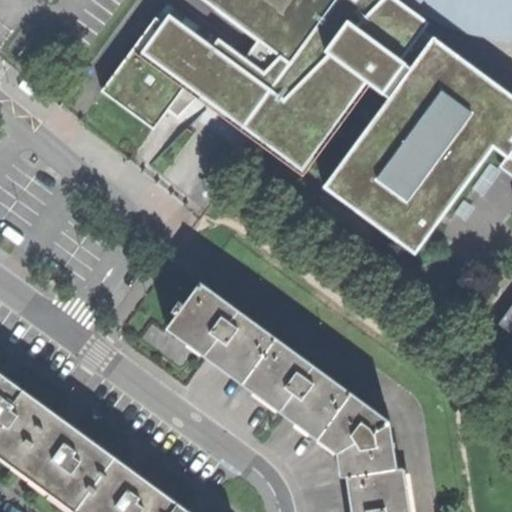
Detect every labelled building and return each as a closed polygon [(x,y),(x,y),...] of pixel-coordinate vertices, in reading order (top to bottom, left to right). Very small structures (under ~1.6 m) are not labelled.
[(203,0),(280,56),(263,73),(215,39),(211,47),(170,18),(166,15),(163,19),(158,15),(104,89),(155,127),(187,83),(231,114),(305,168),(367,86),(371,81),(393,95),(325,189),(415,255),(443,217),(492,149),(506,159),(509,156),(511,158),(511,96),(433,39),(426,32),(433,23),(406,3),(401,0),(381,0),(382,0),(381,0),(203,0)] [(511,0),(407,0),(408,0),(435,18),(455,27),(479,35),(511,38),(511,0)] [(409,511),(403,467),(396,468),(389,420),(200,282),(170,323),(170,324),(167,329),(336,452),(339,476),(346,475),(351,505),(351,511),(409,511)] [(511,334),(511,339),(497,360),(511,371),(511,304),(498,323),(511,334)] [(76,511),(190,511),(188,511),(178,503),(138,474),(125,464),(115,457),(74,427),(62,418),(51,411),(12,381),(0,373),(0,456),(11,465),(75,511),(76,511)]
